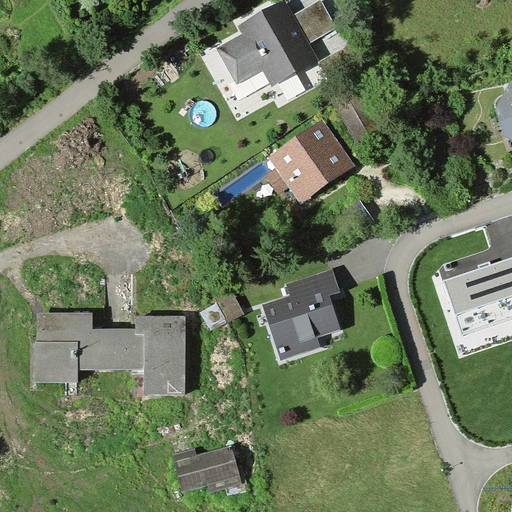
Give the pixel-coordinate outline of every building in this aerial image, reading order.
[(310,64),(279,10),(242,30),(248,40),(220,56),(234,81),(262,65),(273,85),(310,64)] [(352,76),(355,68),(345,51),(332,58),(343,75),(352,76)] [(511,87),(503,109),(511,136),(511,87)] [(305,194),(347,164),(321,127),(278,156),(305,194)] [(511,289),(511,254),(444,276),(454,308),(511,289)] [(333,268),(286,283),(290,296),(263,304),(280,360),(321,347),(318,338),(341,330),(330,295),(340,292),(333,268)] [(134,321),(134,338),(89,337),(89,320),(57,320),(57,328),(35,328),(35,346),(33,346),(33,384),(74,384),(74,369),(142,369),(142,397),(182,397),(182,321),(134,321)] [(179,466),(186,491),(246,474),(239,449),(179,466)]
